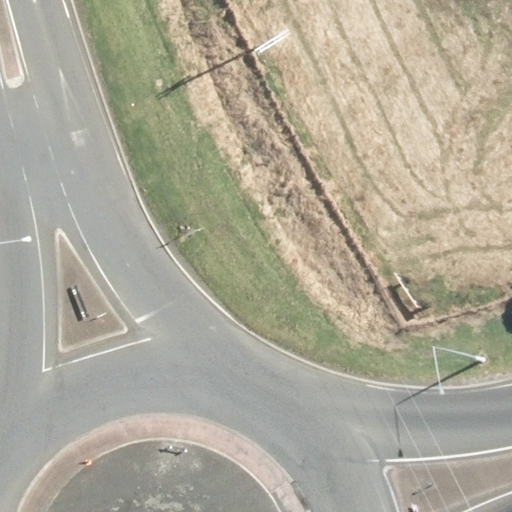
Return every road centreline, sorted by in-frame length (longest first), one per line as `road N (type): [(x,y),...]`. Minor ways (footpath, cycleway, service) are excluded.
road 1 (secondary): [(18,0),(94,213),(166,317),(248,409)]
road 2 (secondary): [(17,471),(11,263),(0,188)]
road 3 (primary): [(17,471),(68,420),(111,400),(203,394),(248,409)]
road 4 (tertiary): [(287,435),(425,431),(511,418)]
